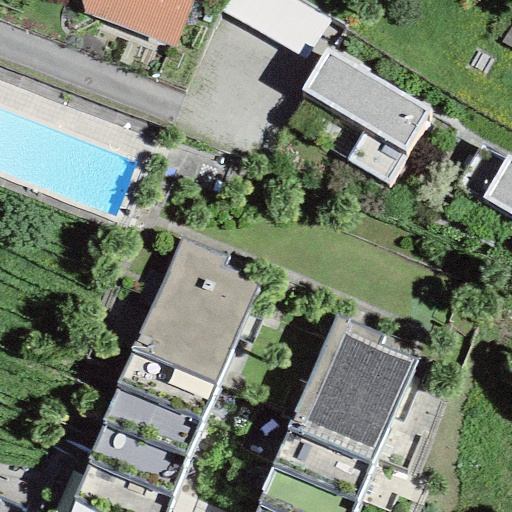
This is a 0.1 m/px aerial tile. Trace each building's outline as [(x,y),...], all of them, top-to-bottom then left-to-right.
[(172,47),(190,0),(79,0),(83,13),(172,47)] [(304,59),(332,21),(296,0),(227,0),(221,12),(304,59)] [(511,49),(511,26),(501,43),(511,49)] [(427,108),(326,47),(299,90),(363,129),(345,160),(387,185),(407,154),(404,152),(427,108)] [(511,159),(506,156),(480,198),(511,216),(511,159)] [(179,239),(68,511),(353,511),(417,360),(378,345),(382,334),(335,313),(257,511),(233,511),(174,487),(258,280),(221,266),(224,258),(179,239)]
